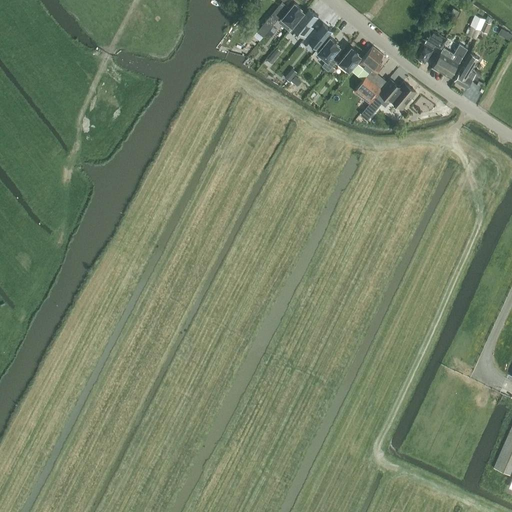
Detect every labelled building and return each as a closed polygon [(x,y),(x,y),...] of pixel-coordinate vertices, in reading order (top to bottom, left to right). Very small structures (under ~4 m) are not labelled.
[(327,22),(331,17),(319,9),(324,3),(319,0),(312,10),(327,22)] [(282,1),(257,31),(264,37),(288,7),(282,1)] [(296,4),(281,22),(291,30),(306,13),(302,9),(302,8),(296,3),(296,4)] [(310,9),(295,28),(307,38),(315,29),(315,28),(314,28),(312,26),(320,17),(319,16),(319,17),(310,10),(311,9),(310,9)] [(486,19),(485,19),(475,15),(470,26),(481,30),(485,21),(486,19)] [(492,24),(485,21),(481,30),(487,33),(492,24)] [(308,38),(306,39),(319,49),(327,39),(334,31),(333,31),(325,25),(325,24),(324,24),(318,32),(315,30),(315,29),(308,38)] [(511,35),(511,33),(511,26),(502,24),(500,31),(511,35)] [(273,26),(267,33),(271,36),(277,29),(273,26)] [(435,45),(440,48),(441,49),(448,39),(428,27),(422,37),(426,40),(424,43),(424,42),(415,56),(425,62),(435,45)] [(330,36),(318,52),(327,60),(323,66),(328,70),(337,60),(332,56),(340,46),(336,43),(337,42),(336,41),(331,37),(330,36)] [(449,75),(458,62),(466,48),(459,43),(453,52),(444,47),(433,65),(449,75)] [(352,46),(339,62),(349,70),(361,56),(357,52),(358,51),(357,51),(352,47),(353,47),(352,46)] [(370,72),(355,90),(370,103),(375,98),(380,91),(386,84),(373,74),(382,63),(379,60),(383,54),(373,46),(359,63),(370,72)] [(275,52),(268,61),(273,65),(280,56),(275,52)] [(470,53),(462,66),(454,79),(466,87),(474,74),(471,72),(479,58),(470,53)] [(294,69),(286,79),(291,82),(298,73),(294,69)] [(386,84),(380,91),(391,100),(392,98),(403,107),(417,91),(404,80),(400,85),(391,78),(386,84)] [(368,120),(382,103),(375,98),(370,103),(361,115),(368,120)] [(511,475),(511,425),(494,468),(511,475)]
